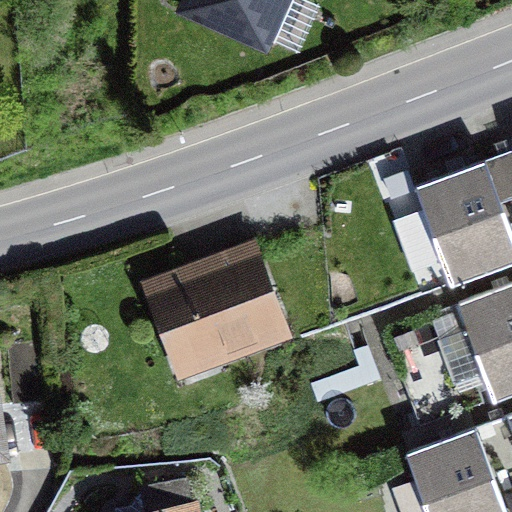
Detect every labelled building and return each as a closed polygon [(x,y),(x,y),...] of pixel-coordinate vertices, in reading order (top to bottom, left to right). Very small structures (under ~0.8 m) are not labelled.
[(262,38),(278,0),(191,0),(189,6),(262,38)] [(511,231),(485,159),(416,184),(451,281),(511,258),(511,231)] [(252,248),(152,286),(178,356),(220,341),(223,350),(282,328),(252,248)] [(511,280),(459,300),(495,397),(511,390),(511,280)] [(42,399),(37,340),(7,343),(12,402),(42,399)] [(507,511),(475,425),(406,451),(428,511),(507,511)] [(192,511),(186,477),(141,485),(146,511),(192,511)]
